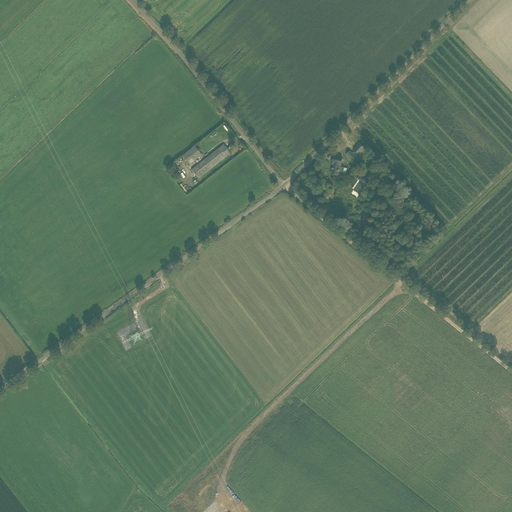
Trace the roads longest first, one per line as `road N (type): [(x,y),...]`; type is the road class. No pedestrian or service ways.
road 1 (unclassified): [(0,387),(285,187)]
road 2 (track): [(285,187),(511,369)]
road 3 (unclassified): [(285,187),(463,0)]
road 4 (unclassified): [(285,187),(132,0)]
